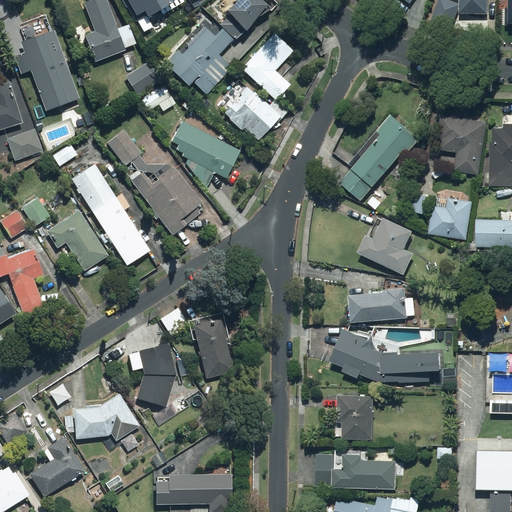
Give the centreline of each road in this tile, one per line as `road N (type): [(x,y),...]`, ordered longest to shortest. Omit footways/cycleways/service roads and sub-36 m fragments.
road 1 (residential): [(0,394),(282,219)]
road 2 (residential): [(282,219),(277,511)]
road 3 (residential): [(365,37),(301,157),(282,219)]
road 4 (residential): [(365,37),(465,65),(511,67)]
